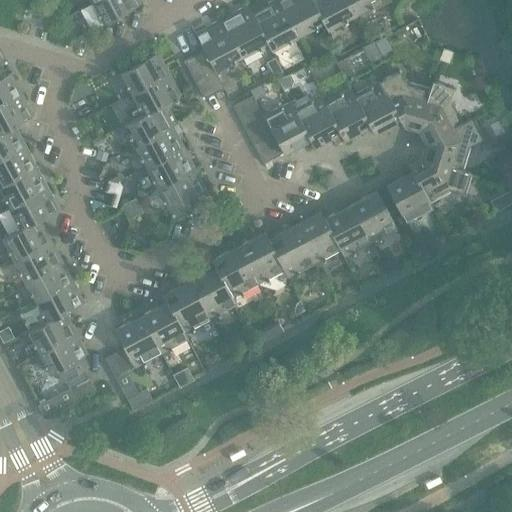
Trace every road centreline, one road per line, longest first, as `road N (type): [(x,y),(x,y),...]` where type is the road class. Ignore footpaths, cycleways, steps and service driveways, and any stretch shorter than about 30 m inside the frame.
road 1 (residential): [(221,118),(261,191),(248,213),(139,265),(107,257),(73,198),(69,151),(54,114),(66,72)]
road 2 (secondary): [(511,346),(302,452)]
road 3 (secondary): [(325,497),(511,407)]
road 4 (secondary): [(302,452),(164,511)]
road 5 (unknown): [(261,191),(351,137),(389,127)]
road 6 (residential): [(66,72),(192,3)]
